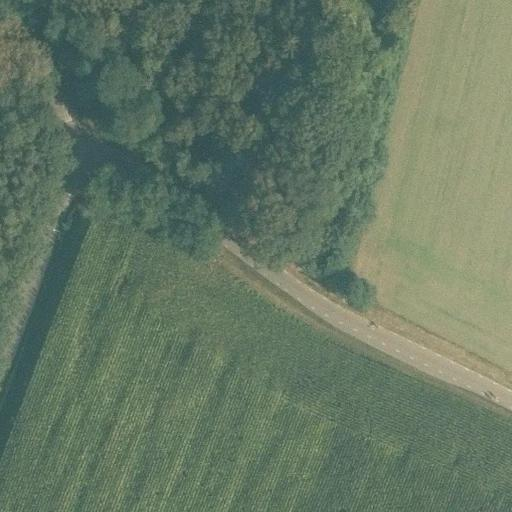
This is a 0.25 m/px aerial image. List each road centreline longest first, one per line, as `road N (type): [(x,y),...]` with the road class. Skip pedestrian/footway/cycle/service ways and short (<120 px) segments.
road 1 (unclassified): [(511,401),(294,289),(141,173),(79,147)]
road 2 (tertiary): [(0,362),(79,147)]
road 3 (tertiary): [(79,147),(43,85),(0,42)]
